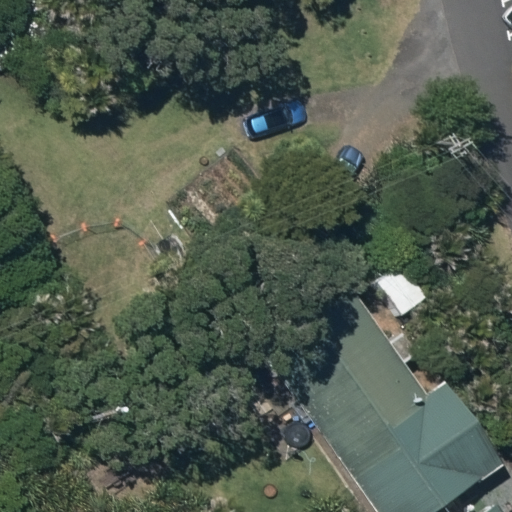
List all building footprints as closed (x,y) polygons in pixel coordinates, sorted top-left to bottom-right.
[(324,89),(215,110),(223,152),(332,131),(324,89)] [(291,194),(245,257),(276,280),(322,217),(291,194)] [(388,259),(364,277),(388,309),(412,291),(388,259)] [(330,279),(244,343),(369,511),(409,511),(484,457),(408,354),(393,365),(387,357),(400,347),(385,327),(372,336),(330,279)] [(489,511),(480,498),(460,511),(489,511)]
